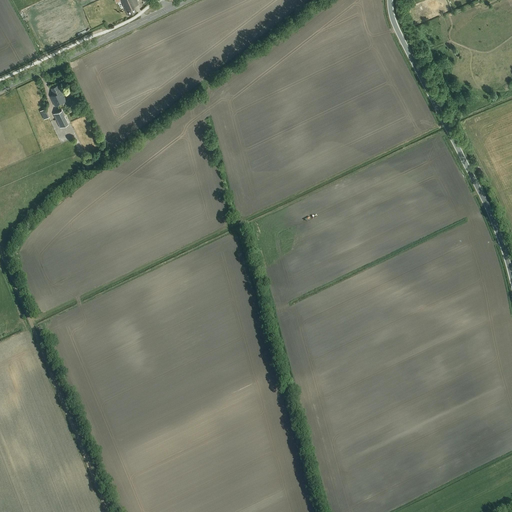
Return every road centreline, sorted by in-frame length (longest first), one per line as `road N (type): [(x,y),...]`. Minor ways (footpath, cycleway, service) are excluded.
road 1 (unclassified): [(511,278),(488,209),(396,29),(390,0)]
road 2 (track): [(30,322),(108,511)]
road 3 (secondary): [(0,89),(165,10)]
